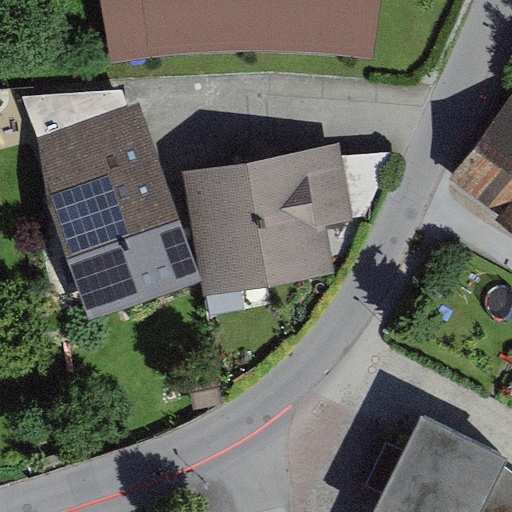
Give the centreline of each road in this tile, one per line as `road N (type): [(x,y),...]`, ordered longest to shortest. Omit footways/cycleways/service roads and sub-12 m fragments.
road 1 (residential): [(250,439),(338,358),(438,203)]
road 2 (residential): [(23,511),(250,439)]
road 3 (residential): [(438,203),(511,0)]
